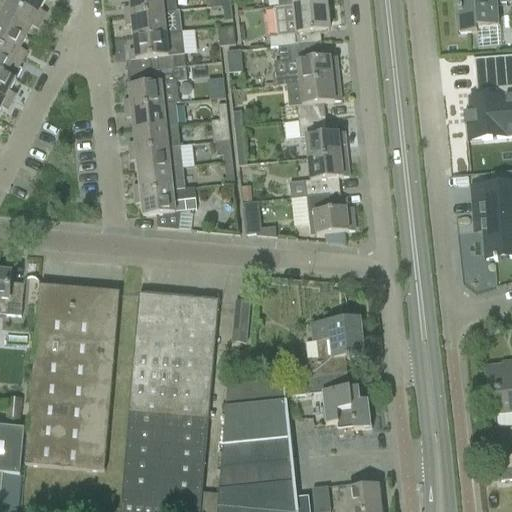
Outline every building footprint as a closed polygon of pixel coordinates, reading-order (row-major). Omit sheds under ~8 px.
[(9,0),(7,6),(41,24),(45,16),(39,13),(46,1),(44,0),(9,0)] [(125,19),(163,15),(176,14),(174,0),(128,0),(130,10),(124,11),(125,19)] [(220,0),(222,9),(230,8),(229,0),(220,0)] [(276,0),(278,10),(325,5),(324,0),(276,0)] [(511,0),(456,0),(459,37),(476,36),(477,52),(482,52),(498,51),(495,7),(511,5),(511,0)] [(276,39),(269,39),(269,42),(270,51),(288,50),(320,46),(319,34),(328,33),(325,5),(278,10),(273,10),(276,39)] [(37,31),(41,24),(7,6),(0,19),(0,26),(26,40),(32,28),(37,31)] [(232,23),(230,8),(222,9),(223,24),(232,23)] [(166,37),(163,15),(125,19),(126,28),(132,27),(133,40),(166,37)] [(0,51),(22,62),(25,55),(20,52),(26,40),(0,26),(0,51)] [(232,30),(225,31),(227,49),(235,48),(233,30),(232,30)] [(185,70),(181,36),(166,37),(133,40),(135,53),(128,54),(129,63),(148,62),(149,74),(175,71),(185,70)] [(322,61),(320,46),(288,50),(290,64),(297,64),(298,76),(275,79),(276,89),(299,86),(338,82),(336,60),(322,61)] [(0,51),(0,74),(6,78),(7,78),(15,82),(21,71),(18,70),(22,62),(0,51)] [(228,74),(240,72),(238,54),(226,55),(228,74)] [(469,116),(465,116),(467,145),(511,141),(511,59),(473,62),(476,101),(468,101),(469,116)] [(175,71),(149,74),(151,86),(128,89),(130,103),(124,104),(125,112),(163,108),(175,107),(178,106),(176,85),(187,84),(185,70),(175,71)] [(6,78),(0,74),(0,99),(11,105),(14,98),(9,95),(15,82),(7,78),(6,78)] [(302,107),(296,108),(298,125),(325,122),(323,107),(340,105),(338,82),(299,86),(302,107)] [(0,112),(1,110),(7,113),(11,105),(0,99),(0,112)] [(177,128),(175,107),(163,108),(125,112),(126,120),(132,120),(133,133),(177,128)] [(219,123),(227,122),(225,107),(217,108),(219,123)] [(234,132),(242,131),(241,115),(232,116),(234,132)] [(212,146),(229,144),(227,122),(219,123),(209,124),(212,146)] [(325,122),(298,125),(299,141),(305,140),(308,162),(346,158),(344,135),(327,137),(325,122)] [(129,155),(179,149),(177,128),(133,133),(134,146),(128,146),(129,155)] [(238,170),(246,169),(242,131),(234,132),(238,170)] [(232,165),(229,144),(212,146),(215,146),(216,159),(223,159),(223,166),(232,165)] [(182,171),(179,149),(129,155),(130,163),(136,163),(138,176),(182,171)] [(310,183),(302,184),(304,201),(306,200),(333,198),(333,197),(331,182),(349,180),(346,158),(308,162),(310,183)] [(225,182),(234,181),(232,165),(223,166),(225,182)] [(134,198),(184,192),(182,171),(138,176),(139,189),(133,190),(134,198)] [(511,187),(491,189),(471,190),(474,227),(483,226),(483,236),(486,263),(497,262),(497,264),(509,263),(509,261),(511,260),(511,187)] [(196,213),(195,202),(194,191),(184,192),(134,198),(135,206),(141,206),(142,220),(155,218),(157,231),(179,233),(180,214),(196,213)] [(333,198),(306,200),(310,239),(316,239),(324,238),(324,246),(343,248),(344,247),(343,236),(354,234),(352,211),(341,212),(339,196),(333,197),(333,198)] [(258,205),(242,207),(245,239),(261,237),(258,205)] [(21,312),(22,303),(23,284),(10,282),(10,275),(0,274),(0,317),(20,319),(21,312)] [(103,476),(117,316),(119,296),(39,289),(24,469),(103,476)] [(159,511),(178,301),(138,297),(120,504),(119,511),(159,511)] [(199,511),(200,511),(218,304),(178,301),(159,511),(199,511)] [(245,347),(249,307),(234,305),(231,346),(226,389),(236,388),(237,376),(235,376),(237,346),(245,347)] [(318,363),(307,364),(309,380),(311,380),(333,378),(346,376),(344,360),(363,358),(359,323),(312,328),(313,344),(315,344),(318,363)] [(511,365),(501,366),(501,369),(485,370),(489,406),(493,405),(494,418),(511,416),(511,365)] [(334,394),(333,378),(311,380),(282,383),(284,401),(322,397),(325,428),(337,427),(337,428),(352,427),(353,434),(371,432),(368,403),(360,404),(358,391),(334,394)] [(291,464),(284,401),(282,383),(236,388),(226,389),(220,471),(291,464)] [(7,401),(4,425),(19,427),(22,402),(7,401)] [(0,430),(0,476),(21,478),(26,433),(0,430)] [(499,472),(511,470),(511,457),(498,459),(499,472)] [(217,497),(216,511),(308,511),(308,500),(295,501),(291,464),(220,471),(218,497),(217,497)] [(511,470),(499,472),(501,484),(511,483),(511,470)] [(0,511),(17,511),(21,480),(21,478),(0,476),(0,511)] [(349,511),(379,511),(377,490),(347,494),(349,511)]
